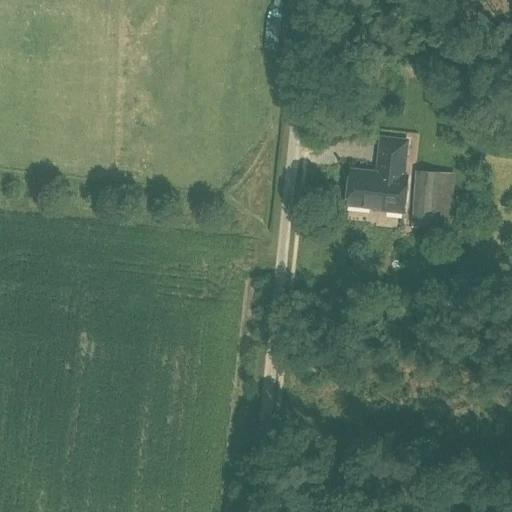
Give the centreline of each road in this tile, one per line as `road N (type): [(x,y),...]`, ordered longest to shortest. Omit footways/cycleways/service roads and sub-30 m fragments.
road 1 (unclassified): [(280,266),(310,0)]
road 2 (track): [(253,511),(280,266)]
